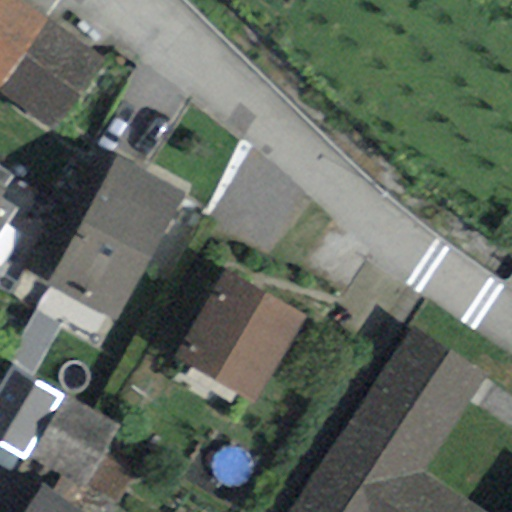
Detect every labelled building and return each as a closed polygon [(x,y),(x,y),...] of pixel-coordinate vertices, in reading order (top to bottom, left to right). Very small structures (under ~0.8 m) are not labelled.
[(0,0),(0,18),(10,0),(0,0)] [(26,5),(0,44),(0,72),(32,93),(70,33),(26,5)] [(121,66),(70,33),(32,93),(83,126),(121,66)] [(114,162),(58,263),(118,296),(174,195),(114,162)] [(0,219),(14,197),(0,187),(0,219)] [(236,271),(186,348),(250,390),(300,312),(236,271)] [(466,511),(412,477),(478,374),(413,332),(296,511),(466,511)] [(59,393),(14,363),(0,384),(0,438),(20,452),(59,393)] [(74,511),(47,492),(32,511),(74,511)]
